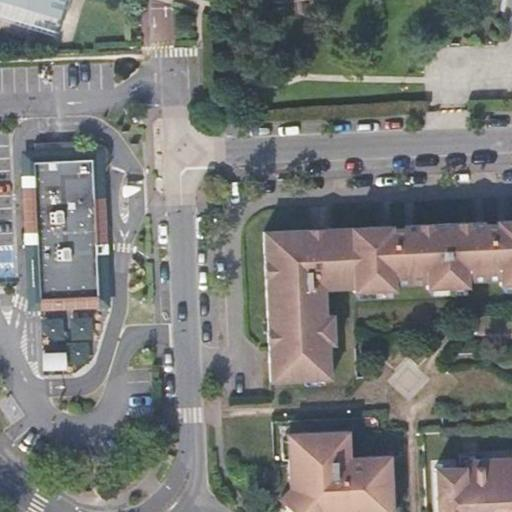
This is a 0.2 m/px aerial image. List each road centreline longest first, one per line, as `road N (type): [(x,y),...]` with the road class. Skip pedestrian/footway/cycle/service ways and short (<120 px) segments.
road 1 (residential): [(175,150),(511,136)]
road 2 (residential): [(190,449),(175,150)]
